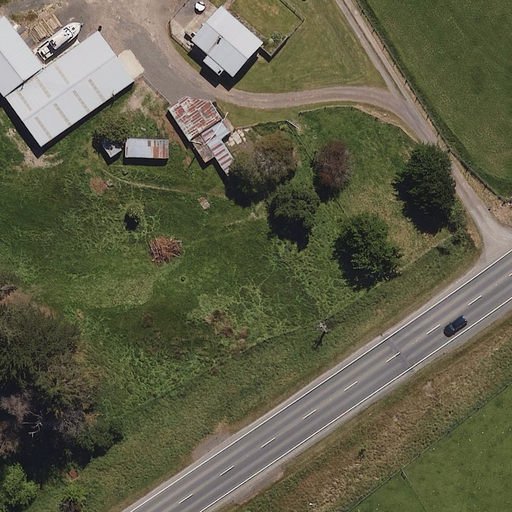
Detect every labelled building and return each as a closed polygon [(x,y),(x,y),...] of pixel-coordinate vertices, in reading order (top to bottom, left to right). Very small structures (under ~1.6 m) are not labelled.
[(266,52),(223,13),(194,46),(210,61),(206,67),(222,81),(226,76),(237,85),(266,52)] [(0,93),(6,102),(45,74),(7,23),(0,28),(0,93)] [(45,74),(6,102),(43,152),(135,85),(98,35),(45,74)] [(214,107),(205,94),(197,99),(194,95),(189,99),(186,95),(168,108),(194,143),(224,124),(219,116),(212,121),(206,112),(214,107)] [(224,124),(194,143),(209,165),(216,161),(229,181),(243,172),(224,142),(233,137),(224,124)] [(123,154),(113,139),(101,148),(112,162),(123,154)] [(126,143),(126,162),(170,160),(169,142),(126,143)]
